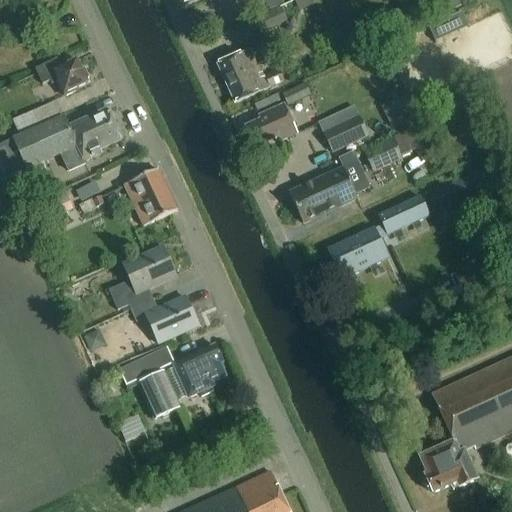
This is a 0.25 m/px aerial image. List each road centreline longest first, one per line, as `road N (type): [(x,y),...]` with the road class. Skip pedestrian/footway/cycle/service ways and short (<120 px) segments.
road 1 (residential): [(403,511),(165,0)]
road 2 (tertiary): [(318,511),(82,0)]
